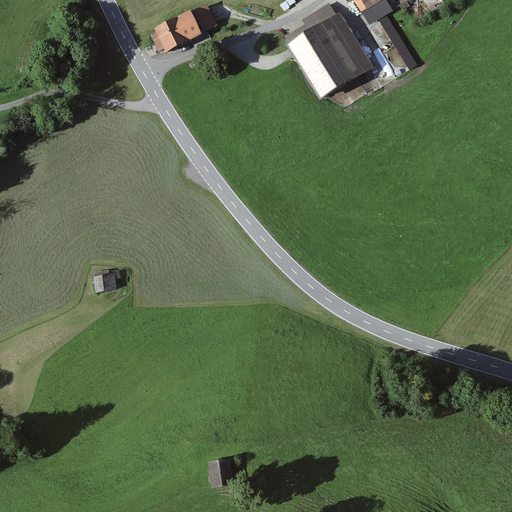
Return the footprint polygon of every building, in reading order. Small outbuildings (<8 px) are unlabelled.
[(396,0),(357,0),(368,18),(396,0)] [(341,18),(333,6),(305,24),(308,29),(289,41),(330,104),(381,71),(345,16),(341,18)] [(222,32),(211,10),(155,36),(163,54),(171,51),(172,54),(222,32)] [(411,64),(419,60),(390,10),(382,14),(411,64)] [(117,275),(95,277),(97,296),(119,293),(117,275)] [(239,464),(214,466),(216,492),(241,490),(239,464)]
